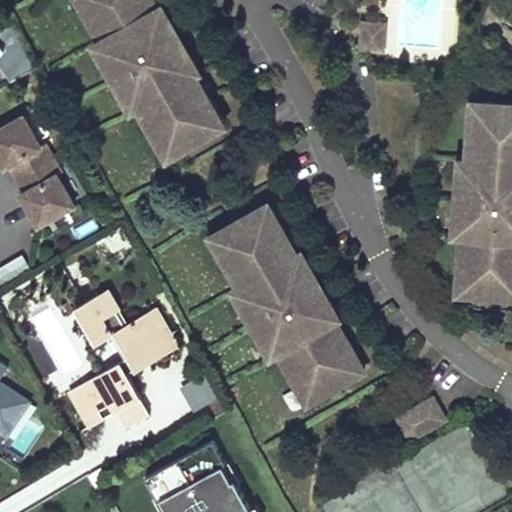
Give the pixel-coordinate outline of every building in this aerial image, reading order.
[(73,0),(55,0),(60,8),(73,0)] [(73,0),(60,8),(70,25),(75,23),(90,48),(94,46),(97,54),(90,58),(98,72),(102,70),(113,89),(109,92),(117,105),(125,100),(130,109),(126,111),(141,136),(137,139),(147,156),(162,147),(167,156),(204,135),(198,127),(212,118),(202,100),(199,101),(186,78),(182,80),(176,71),(183,66),(175,53),(172,55),(161,35),(164,33),(156,21),(149,24),(145,16),(149,13),(140,0),(73,0)] [(149,24),(156,21),(151,13),(145,16),(149,24)] [(377,57),(379,31),(357,29),(355,55),(377,57)] [(0,84),(5,93),(33,77),(8,34),(0,38),(0,84)] [(97,54),(94,46),(90,48),(86,50),(90,58),(97,54)] [(176,71),(182,80),(186,78),(189,75),(183,66),(176,71)] [(125,100),(117,105),(122,113),(126,111),(130,109),(125,100)] [(473,121),(474,109),(458,107),(457,119),(473,121)] [(511,111),(474,109),(473,121),(457,119),(455,138),(459,139),(457,169),(461,169),(460,181),(451,180),(451,194),(455,195),(453,217),(449,217),(448,231),(456,232),(455,243),(451,243),(449,272),(444,271),(442,291),(458,292),(457,303),(500,306),(501,295),(511,295),(511,111)] [(198,127),(204,135),(218,126),(212,118),(198,127)] [(4,170),(12,183),(48,162),(40,148),(35,149),(17,120),(0,130),(0,172),(4,170)] [(162,147),(147,156),(152,165),(167,156),(162,147)] [(34,229),(70,208),(52,179),(56,176),(48,162),(12,183),(20,196),(15,198),(34,229)] [(457,169),(452,168),(451,180),(460,181),(461,169),(457,169)] [(254,223),(269,214),(262,203),(248,211),(254,223)] [(278,230),(269,214),(254,223),(248,211),(212,232),(219,244),(204,254),(213,269),(216,268),(231,293),(236,290),(242,301),(234,306),(241,317),(244,315),(256,334),(253,336),(261,349),(269,345),(274,354),(269,357),(283,380),(281,383),(290,398),(306,390),(312,400),(348,378),(342,368),(356,359),(346,344),(343,345),(329,321),(325,323),(319,314),(326,310),(318,297),(315,298),(304,279),(307,277),(300,266),(293,270),(287,260),(291,257),(276,231),(278,230)] [(448,231),(447,242),(451,243),(455,243),(456,232),(448,231)] [(219,244),(212,232),(197,242),(204,254),(219,244)] [(0,284),(29,270),(22,255),(0,266),(0,284)] [(293,270),(300,266),(294,256),(291,257),(287,260),(293,270)] [(242,301),(236,290),(231,293),(229,295),(234,306),(242,301)] [(110,312),(114,310),(103,291),(95,296),(102,308),(106,306),(110,312)] [(458,292),(442,291),(442,301),(457,303),(458,292)] [(511,295),(501,295),(500,306),(511,307),(511,295)] [(71,310),(92,345),(110,335),(124,359),(65,393),(86,428),(98,421),(93,412),(105,405),(111,414),(136,399),(123,376),(145,363),(138,352),(161,338),(146,312),(118,328),(110,312),(106,306),(102,308),(95,296),(71,310)] [(138,352),(145,363),(172,347),(150,309),(146,312),(161,338),(138,352)] [(319,314),(325,323),(332,319),(326,310),(319,314)] [(269,345),(261,349),(266,358),(269,357),(274,354),(269,345)] [(0,427),(21,395),(0,381),(0,379),(9,365),(0,359),(0,427)] [(342,368),(348,378),(362,369),(356,359),(342,368)] [(306,390),(290,398),(296,408),(312,400),(306,390)] [(0,428),(9,434),(30,400),(21,395),(0,427),(0,428)] [(440,419),(427,398),(394,419),(406,440),(440,419)] [(136,399),(111,414),(119,428),(145,413),(136,399)] [(251,511),(250,509),(252,507),(239,484),(234,487),(222,466),(227,463),(214,439),(146,478),(159,501),(164,498),(171,511),(251,511)] [(239,484),(227,463),(222,466),(234,487),(239,484)] [(171,511),(164,498),(159,501),(164,511),(171,511)]
